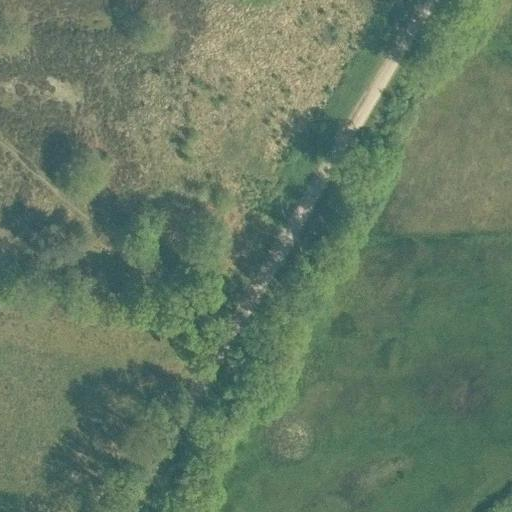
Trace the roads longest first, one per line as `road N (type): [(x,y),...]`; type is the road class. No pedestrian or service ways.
road 1 (track): [(427,0),(241,316)]
road 2 (track): [(241,316),(122,511)]
